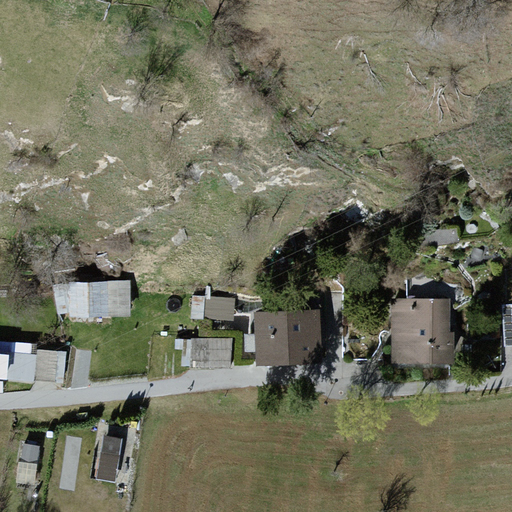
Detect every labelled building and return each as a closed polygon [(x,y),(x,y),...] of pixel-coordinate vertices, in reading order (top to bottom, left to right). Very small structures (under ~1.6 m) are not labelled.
[(131,283),(71,286),(73,324),(133,321),(131,283)] [(207,322),(237,324),(238,301),(208,300),(207,322)] [(394,373),(457,371),(455,303),(392,305),(394,373)] [(258,371),(329,369),(327,314),(257,317),(258,371)] [(191,372),(241,370),(239,341),(190,343),(191,372)] [(0,385),(36,388),(38,347),(0,344),(0,385)] [(118,438),(103,436),(97,474),(112,476),(118,438)] [(33,446),(22,444),(17,480),(28,481),(33,446)]
